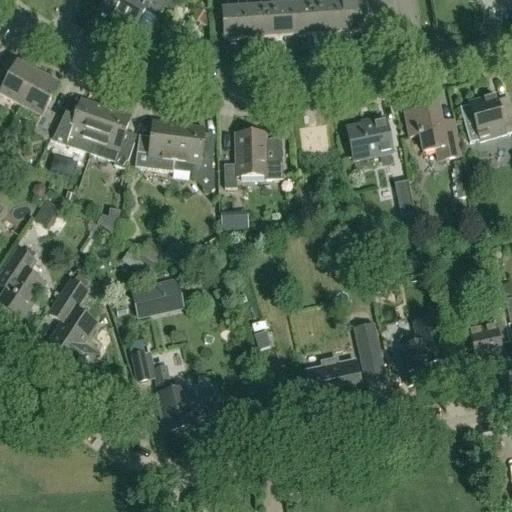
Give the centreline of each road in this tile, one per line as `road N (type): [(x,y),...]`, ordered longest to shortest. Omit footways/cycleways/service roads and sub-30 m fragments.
road 1 (residential): [(0,9),(45,42),(147,82),(315,90),(417,72)]
road 2 (unclassified): [(171,476),(511,410)]
road 3 (residential): [(171,476),(88,436),(0,379)]
